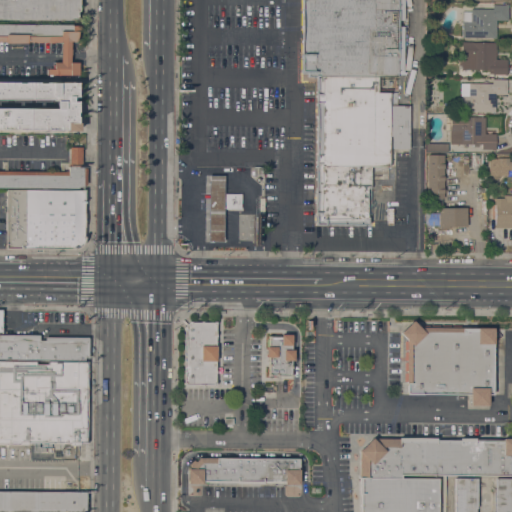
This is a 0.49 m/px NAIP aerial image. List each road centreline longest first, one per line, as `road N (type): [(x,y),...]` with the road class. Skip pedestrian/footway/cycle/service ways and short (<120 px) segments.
road 1 (primary): [(157,281),(159,49)]
road 2 (primary): [(111,280),(110,511)]
road 3 (primary): [(511,283),(324,282)]
road 4 (primary): [(155,457),(157,281)]
